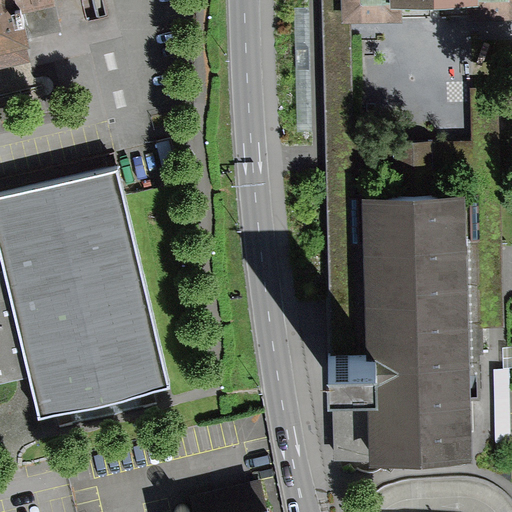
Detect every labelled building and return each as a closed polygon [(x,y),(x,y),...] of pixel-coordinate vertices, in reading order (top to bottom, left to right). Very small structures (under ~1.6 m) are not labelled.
[(0,0),(0,68),(33,61),(28,37),(63,28),(56,0),(0,0)] [(348,14),(347,0),(322,0),(327,171),(331,301),(332,353),(357,352),(356,307),(353,193),(352,172),(476,169),(476,190),(480,326),(507,325),(505,245),(500,86),(472,87),(474,139),(356,142),(353,14),(348,14)] [(511,0),(347,0),(348,14),(353,14),(399,14),(398,0),(413,0),(471,0),(472,13),(511,12),(511,0)] [(0,262),(2,274),(0,274),(0,380),(23,375),(33,418),(167,388),(123,189),(119,167),(0,193),(0,262)] [(415,191),(353,193),(356,307),(357,352),(332,353),(333,377),(335,455),(365,455),(371,454),(468,452),(466,398),(482,397),(476,190),(415,191)]
